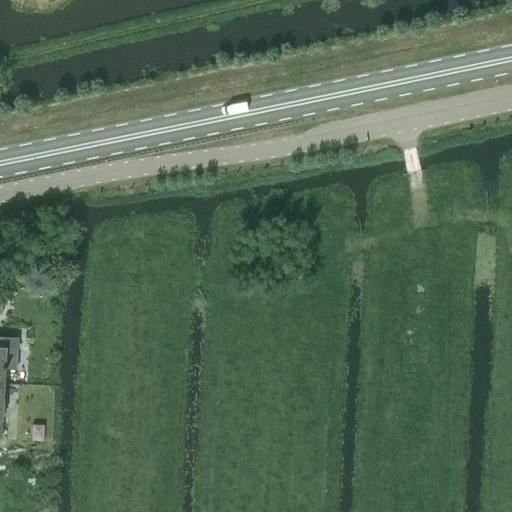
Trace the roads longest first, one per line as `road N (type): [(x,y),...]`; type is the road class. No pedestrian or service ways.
road 1 (primary): [(0,162),(511,57)]
road 2 (unclassified): [(511,95),(0,192)]
